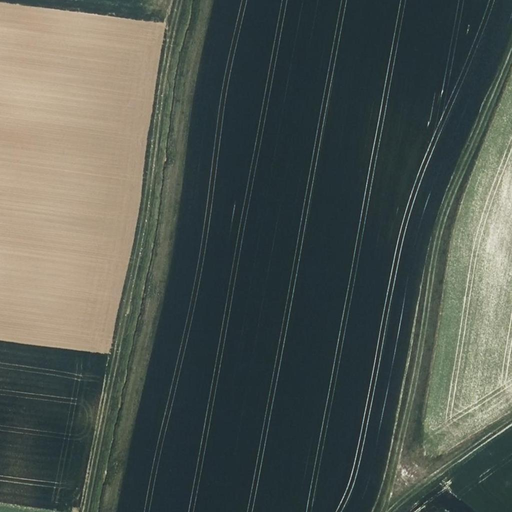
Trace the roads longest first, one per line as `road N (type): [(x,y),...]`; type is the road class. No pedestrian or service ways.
road 1 (track): [(87,511),(185,0)]
road 2 (track): [(380,511),(445,209),(511,55)]
road 3 (track): [(511,421),(428,476),(391,511)]
